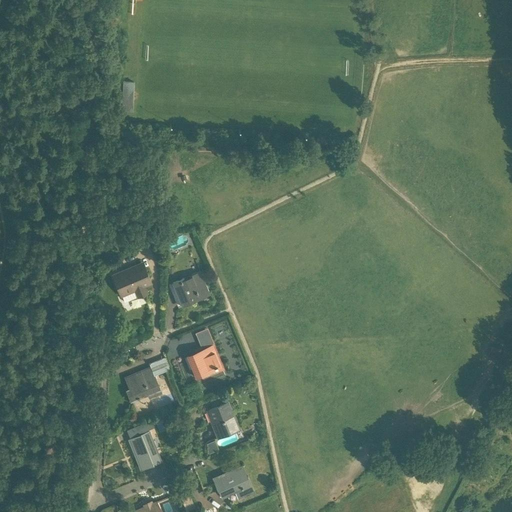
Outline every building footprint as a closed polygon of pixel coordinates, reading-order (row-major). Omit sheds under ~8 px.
[(123,80),(121,110),(132,111),(134,81),(123,80)] [(150,249),(153,255),(164,250),(162,244),(150,249)] [(112,275),(121,296),(124,303),(147,293),(144,286),(151,283),(142,262),(112,275)] [(200,271),(172,282),(182,306),(210,294),(200,271)] [(195,377),(197,376),(221,366),(212,344),(186,355),(195,377)] [(150,367),(125,377),(130,389),(126,390),(131,401),(148,394),(150,398),(161,393),(150,367)] [(218,436),(224,434),(237,428),(227,403),(208,410),(218,436)] [(149,428),(147,421),(126,429),(129,436),(149,428)] [(140,468),(160,459),(149,431),(129,439),(140,468)] [(214,438),(204,441),(207,451),(217,447),(214,438)] [(231,500),(244,495),(254,491),(247,476),(242,465),(224,472),(225,473),(213,478),(217,489),(218,489),(221,496),(228,494),(231,500)] [(172,495),(179,511),(193,506),(186,489),(172,495)] [(132,511),(160,511),(156,501),(132,511)]
